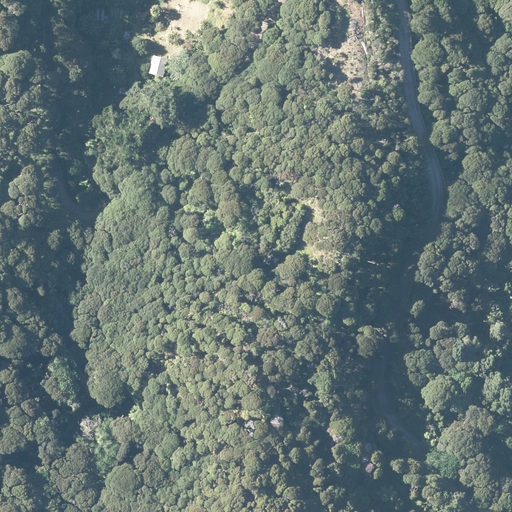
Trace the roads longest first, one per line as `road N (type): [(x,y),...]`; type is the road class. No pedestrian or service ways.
road 1 (unclassified): [(400,0),(413,114),(436,195),(375,379),(385,414),(466,511)]
road 2 (unclassified): [(41,0),(38,41),(57,186),(64,205),(83,216),(113,208),(211,110),(278,0)]
